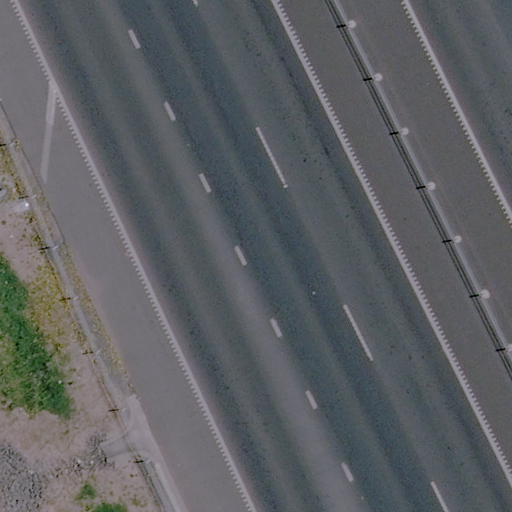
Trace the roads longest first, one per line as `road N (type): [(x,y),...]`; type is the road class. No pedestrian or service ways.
road 1 (motorway): [(422,511),(177,0)]
road 2 (motorway): [(330,511),(128,0)]
